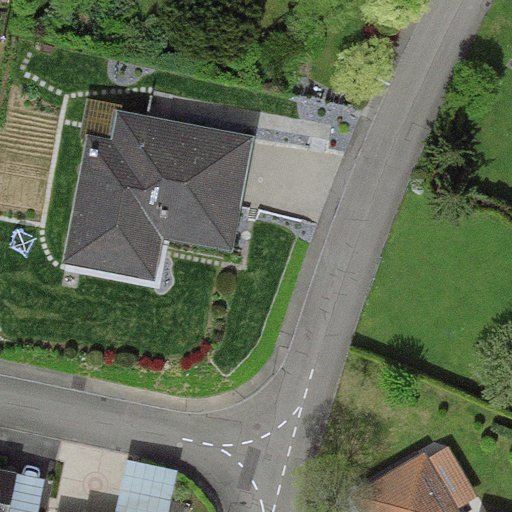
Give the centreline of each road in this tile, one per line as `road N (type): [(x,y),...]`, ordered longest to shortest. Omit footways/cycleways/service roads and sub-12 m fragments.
road 1 (residential): [(463,0),(378,165),(285,461)]
road 2 (residential): [(285,461),(0,398)]
